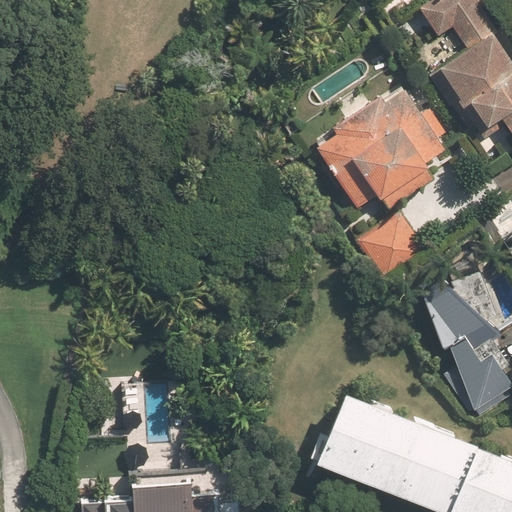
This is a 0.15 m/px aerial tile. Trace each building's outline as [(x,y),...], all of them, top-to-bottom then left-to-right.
[(479,0),(434,0),(420,9),(436,34),(454,22),(462,34),(490,16),(479,0)] [(511,124),(511,56),(494,28),(439,64),(465,103),(473,98),(489,124),(505,113),(511,124)] [(379,193),(391,211),(355,235),(382,275),(451,230),(424,189),(440,178),(429,160),(449,147),(441,136),(452,129),(434,101),(423,108),(407,83),(320,141),(362,205),(379,193)] [(511,370),(490,332),(507,322),(492,276),(485,278),(481,264),(420,283),(440,344),(449,341),(473,403),(511,378),(511,370)] [(314,455),(446,510),(451,511),(511,511),(511,454),(475,439),(343,384),(314,455)] [(258,511),(259,471),(122,468),(121,495),(108,495),(107,511),(258,511)]
